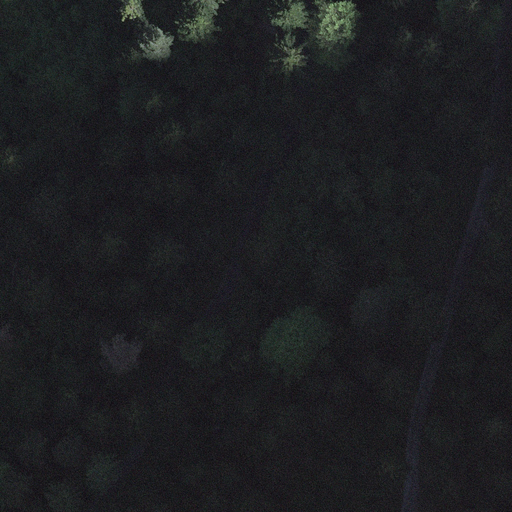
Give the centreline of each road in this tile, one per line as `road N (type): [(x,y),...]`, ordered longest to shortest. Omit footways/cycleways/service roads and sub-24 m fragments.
road 1 (track): [(96,511),(163,378),(223,293),(313,0)]
road 2 (track): [(409,511),(420,388),(482,180),(506,0)]
